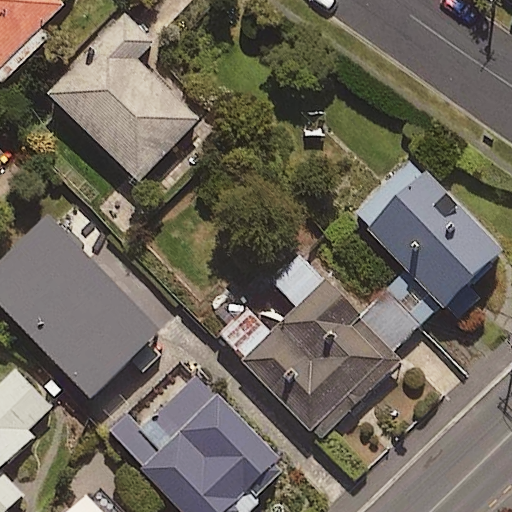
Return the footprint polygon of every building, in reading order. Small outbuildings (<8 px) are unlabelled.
[(0,0),(0,68),(62,7),(55,0),(0,0)] [(146,45),(118,18),(44,95),(160,206),(222,142),(134,57),(146,45)] [(358,317),(390,351),(496,253),(416,167),(356,223),(404,274),(358,317)] [(154,210),(127,182),(102,206),(129,234),(154,210)] [(157,330),(41,213),(0,252),(0,309),(88,398),(157,330)] [(390,351),(358,317),(299,254),(269,282),(293,307),(240,357),(316,439),(397,362),(388,353),(390,351)] [(184,382),(173,370),(105,430),(178,511),(240,511),(284,473),(195,373),(184,382)] [(0,383),(0,511),(1,511),(20,494),(0,474),(0,465),(54,412),(12,371),(0,383)] [(96,511),(80,496),(63,511),(96,511)]
